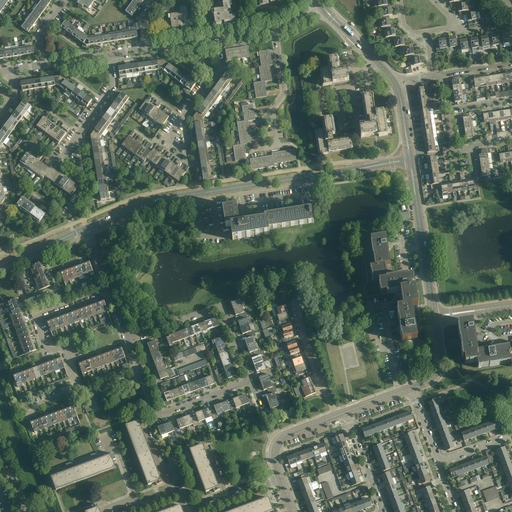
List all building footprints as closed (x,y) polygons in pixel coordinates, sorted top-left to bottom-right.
[(42,0),(38,6),(45,11),(49,5),(42,0)] [(78,0),(77,3),(82,7),(83,5),(85,6),(87,7),(88,9),(89,9),(92,5),(87,2),(86,4),(80,0),(78,0)] [(134,1),(130,6),(137,11),(141,6),(134,1)] [(224,9),(221,9),(213,10),(216,28),(223,26),(223,22),(224,22),(225,24),(237,22),(236,15),(230,16),(230,14),(232,14),(230,2),(223,3),(224,9)] [(463,4),(458,5),(459,12),(465,11),(466,15),(467,15),(472,14),(472,10),(469,11),(468,4),(466,4),(463,4)] [(38,6),(34,11),(41,16),(45,11),(38,6)] [(132,17),(137,11),(130,6),(126,12),(132,17)] [(177,14),(170,15),(173,32),(180,31),(179,27),(181,26),(182,29),(194,27),(193,20),(187,21),(186,19),(189,18),(187,6),(180,7),(181,14),(177,14)] [(383,17),(393,15),(392,8),(386,9),(385,6),(378,7),(379,11),(382,10),(383,17)] [(37,22),(41,16),(34,11),(30,17),(37,22)] [(467,15),(468,22),(469,21),(470,25),(481,23),(481,19),(480,19),(479,13),(477,13),(472,14),(467,15)] [(30,17),(26,22),(33,27),(37,22),(30,17)] [(381,28),(388,27),(391,27),(390,19),(384,20),(383,17),(377,18),(377,22),(380,21),(381,28)] [(67,32),(72,25),(66,21),(61,28),(67,32)] [(29,33),(33,27),(26,22),(22,28),(29,33)] [(67,32),(73,36),(78,29),(72,25),(67,32)] [(396,37),(395,29),(389,30),(388,27),(381,28),(382,32),(385,31),(386,38),(391,37),(396,37)] [(78,40),(83,33),(78,29),(73,36),(78,40)] [(123,30),(123,32),(124,41),(131,40),(130,31),(130,29),(123,30)] [(137,30),(130,31),(131,40),(138,38),(137,30)] [(123,32),(116,33),(117,42),(124,41),(123,32)] [(78,40),(84,44),(86,41),(88,41),(89,38),(83,33),(78,40)] [(116,33),(109,34),(111,43),(117,42),(116,33)] [(511,47),(509,33),(502,34),(503,41),(499,41),(500,45),(500,48),(504,47),(504,48),(511,47)] [(111,43),(109,34),(102,35),(104,44),(111,43)] [(97,45),(104,44),(102,35),(95,36),(97,45)] [(492,42),(489,43),(490,46),(490,49),(494,49),(493,46),(500,45),(499,41),(499,35),(491,36),(492,42)] [(95,36),(89,38),(88,41),(86,41),(84,44),(87,46),(97,45),(95,36)] [(396,37),(391,37),(391,41),(394,40),(395,47),(400,47),(406,46),(405,39),(398,40),(398,36),(396,37)] [(446,43),(447,49),(447,51),(451,51),(450,48),(457,47),(456,37),(449,38),(450,42),(446,43)] [(482,44),(479,44),(478,44),(479,51),(490,49),(490,46),(489,43),(488,37),(481,38),(482,44)] [(440,49),(447,49),(446,43),(445,38),(438,40),(439,44),(435,44),(437,53),(440,52),(440,49)] [(471,43),(468,44),(469,50),(469,52),(470,56),(471,63),(474,62),(473,56),(473,52),(479,51),(478,44),(479,44),(478,38),(470,39),(471,43)] [(461,47),(457,48),(458,54),(462,54),(462,53),(469,52),(469,50),(468,44),(467,40),(460,41),(461,47)] [(406,46),(400,47),(401,50),(403,50),(404,56),(409,56),(415,55),(414,48),(408,49),(407,45),(406,46)] [(11,47),(13,58),(20,57),(18,48),(18,46),(16,47),(11,47)] [(25,47),(27,56),(34,55),(32,46),(25,47)] [(9,48),(4,48),(5,51),(6,59),(13,58),(11,47),(9,48)] [(25,47),(18,48),(20,57),(27,56),(25,47)] [(250,57),(248,47),(241,48),(242,58),(250,57)] [(241,48),(233,49),(235,60),(242,58),(241,48)] [(227,61),(235,60),(233,49),(226,50),(227,61)] [(270,50),(259,52),(260,60),(271,58),(270,50)] [(416,55),(415,55),(409,56),(410,60),(409,63),(411,66),(424,64),(423,57),(417,58),(416,55)] [(339,66),(338,57),(329,59),(330,67),(329,67),(329,69),(321,70),(323,86),(332,85),(332,83),(349,81),(348,71),(338,73),(336,66),(339,66)] [(271,58),(260,60),(262,67),(270,66),(273,66),(271,58)] [(164,60),(158,61),(159,70),(162,70),(164,72),(170,65),(164,60)] [(152,71),(151,62),(145,63),(146,72),(146,74),(153,73),(152,71)] [(170,65),(164,72),(170,75),(175,68),(170,65)] [(127,78),(127,75),(125,66),(119,67),(120,76),(120,79),(127,78)] [(259,67),(260,75),(271,73),(270,66),(262,67),(259,67)] [(175,68),(170,75),(175,79),(180,72),(175,68)] [(225,75),(232,80),(236,74),(229,69),(225,75)] [(180,72),(175,79),(180,83),(185,76),(180,72)] [(260,75),(261,82),(265,82),(272,81),(271,73),(260,75)] [(222,80),(228,85),(232,80),(225,75),(222,80)] [(60,76),(54,78),(55,86),(58,86),(61,88),(66,81),(60,76)] [(185,76),(180,83),(186,87),(191,80),(185,76)] [(191,80),(186,87),(191,91),(196,84),(195,83),(196,83),(194,81),(193,82),(191,80)] [(218,85),(225,90),(228,85),(222,80),(218,85)] [(66,81),(61,88),(66,92),(71,85),(66,81)] [(21,83),(19,83),(20,87),(22,87),(23,91),(29,90),(28,82),(21,83)] [(255,91),(266,89),(265,82),(261,82),(254,83),(255,91)] [(418,94),(427,93),(426,87),(428,87),(428,84),(420,85),(420,88),(417,89),(418,94)] [(76,88),(71,85),(66,92),(64,94),(69,98),(71,95),(76,88)] [(214,91),(216,92),(221,96),(225,90),(218,85),(214,91)] [(76,88),(71,95),(76,99),(82,92),(76,88)] [(267,97),(266,89),(255,91),(256,99),(267,97)] [(210,96),(217,101),(221,96),(216,92),(214,91),(210,96)] [(87,96),(82,92),(76,99),(82,103),(87,96)] [(118,98),(125,104),(129,98),(122,93),(118,98)] [(379,137),(388,136),(384,111),(374,113),(371,95),(362,96),(366,121),(369,120),(370,127),(359,129),(361,138),(378,135),(379,137)] [(92,100),(87,96),(82,103),(87,107),(92,100)] [(206,101),(213,106),(217,101),(210,96),(206,101)] [(464,101),(463,96),(454,97),(455,102),(457,102),(457,105),(465,104),(465,101),(464,101)] [(115,104),(122,109),(125,104),(118,98),(115,104)] [(144,113),(151,104),(147,100),(139,111),(143,115),(144,113)] [(24,101),(20,107),(27,112),(31,107),(24,101)] [(202,106),(209,112),(213,106),(206,101),(202,106)] [(111,109),(118,114),(122,109),(115,104),(111,109)] [(156,107),(151,104),(144,113),(149,117),(156,107)] [(242,106),(244,114),(254,113),(253,105),(242,106)] [(198,112),(205,117),(209,112),(202,106),(198,112)] [(20,107),(16,112),(23,117),(27,112),(20,107)] [(160,110),(156,107),(149,117),(153,120),(160,110)] [(107,114),(114,119),(118,114),(111,109),(107,114)] [(157,124),(165,114),(166,111),(164,110),(162,112),(160,110),(153,120),(153,121),(153,122),(156,124),(157,124)] [(16,112),(12,117),(19,122),(23,117),(16,112)] [(194,117),(195,124),(203,122),(203,120),(205,117),(198,112),(194,117)] [(255,120),(254,113),(244,114),(245,121),(245,122),(248,121),(255,120)] [(103,120),(110,125),(114,119),(107,114),(103,120)] [(167,115),(165,114),(157,124),(157,125),(161,128),(169,117),(167,115)] [(12,117),(8,122),(16,128),(19,122),(12,117)] [(37,127),(41,130),(48,120),(44,117),(37,127)] [(328,154),(327,153),(327,150),(328,150),(329,152),(353,149),(352,140),(333,142),(332,136),(335,135),(333,119),(324,120),(325,130),(315,131),(319,156),(324,155),(328,154)] [(41,130),(41,131),(45,134),(53,124),(48,120),(41,130)] [(99,125),(106,130),(110,125),(103,120),(99,125)] [(249,129),(248,121),(245,122),(245,121),(237,123),(238,130),(249,129)] [(8,122),(5,128),(12,133),(16,128),(8,122)] [(53,124),(45,134),(50,137),(50,136),(57,127),(53,124)] [(95,130),(102,136),(106,130),(99,125),(95,130)] [(50,136),(55,140),(62,130),(57,127),(50,136)] [(5,128),(1,133),(8,138),(12,133),(5,128)] [(238,130),(240,138),(250,136),(249,129),(238,130)] [(55,140),(54,141),(58,144),(59,143),(66,133),(62,130),(55,140)] [(91,136),(92,142),(100,141),(100,138),(102,136),(95,130),(91,136)] [(1,133),(0,133),(0,140),(4,144),(6,145),(10,140),(8,138),(1,133)] [(122,145),(127,149),(134,139),(129,136),(122,145)] [(251,144),(250,136),(240,138),(241,145),(244,145),(251,144)] [(134,139),(127,149),(131,152),(138,143),(140,141),(138,139),(136,141),(134,139)] [(143,146),(138,143),(131,152),(136,156),(143,146)] [(233,146),(234,154),(245,152),(244,145),(241,145),(233,146)] [(136,156),(134,157),(139,160),(140,159),(148,147),(147,146),(145,148),(143,146),(136,156)] [(435,146),(426,148),(427,155),(439,153),(438,146),(435,146)] [(148,147),(140,159),(141,159),(140,160),(143,162),(144,162),(147,159),(151,153),(151,152),(149,151),(150,149),(148,147)] [(154,149),(151,152),(151,153),(147,159),(151,162),(158,153),(154,149)] [(480,160),(491,159),(491,153),(490,153),(490,149),(480,151),(480,155),(479,155),(480,160)] [(287,151),(288,162),(296,161),(295,150),(287,151)] [(288,162),(287,151),(279,152),(281,163),(288,162)] [(246,160),(245,152),(234,154),(235,162),(246,160)] [(273,164),(274,164),(281,163),(279,152),(272,154),(272,156),(273,164)] [(21,162),(20,164),(24,167),(25,166),(32,156),(27,153),(21,162)] [(163,156),(158,153),(151,162),(156,165),(163,156)] [(208,155),(200,156),(201,162),(209,161),(213,160),(212,154),(208,155)] [(25,166),(30,169),(37,160),(32,156),(25,166)] [(156,165),(160,169),(167,159),(163,156),(156,165)] [(272,156),(265,157),(266,168),(274,167),(274,164),(273,164),(272,156)] [(265,157),(257,158),(259,169),(266,168),(265,157)] [(250,159),(251,170),(259,169),(257,158),(250,159)] [(160,169),(159,171),(163,174),(165,172),(172,163),(167,159),(160,169)] [(30,169),(34,172),(41,163),(37,160),(30,169)] [(34,172),(39,176),(46,166),(41,163),(34,172)] [(176,166),(172,163),(165,172),(169,175),(176,166)] [(169,175),(168,177),(172,180),(174,179),(181,169),(178,167),(180,165),(178,164),(176,166),(169,175)] [(50,169),(46,166),(39,176),(43,179),(45,177),(45,176),(50,169)] [(45,177),(49,180),(56,170),(52,167),(50,169),(45,176),(45,177)] [(181,169),(174,179),(178,182),(185,173),(181,169)] [(492,169),(490,170),(481,171),(482,177),(485,176),(486,180),(495,178),(495,175),(493,175),(492,169)] [(49,180),(54,183),(61,173),(56,170),(49,180)] [(54,183),(58,186),(65,177),(61,173),(54,183)] [(212,181),(211,174),(202,175),(204,182),(212,181)] [(58,186),(63,189),(70,180),(65,177),(58,186)] [(437,189),(438,188),(438,186),(438,184),(439,184),(438,178),(429,180),(431,189),(437,189)] [(478,189),(476,181),(473,181),(473,178),(467,179),(469,190),(478,189)] [(63,189),(67,193),(69,190),(74,183),(70,180),(63,189)] [(74,183),(69,190),(67,193),(72,196),(79,186),(74,183)] [(441,185),(438,186),(438,188),(439,193),(442,192),(443,197),(448,196),(448,193),(446,184),(441,185)] [(100,194),(101,200),(112,199),(111,192),(108,193),(100,194)] [(23,197),(16,206),(21,210),(28,200),(23,197)] [(32,203),(28,200),(21,210),(26,213),(32,203)] [(37,207),(32,203),(26,213),(30,216),(37,207)] [(41,210),(37,207),(30,216),(34,220),(41,210)] [(313,224),(311,211),(311,210),(303,211),(265,217),(266,221),(239,225),(239,222),(236,208),(237,208),(237,207),(223,209),(223,210),(226,227),(231,227),(233,241),(269,235),(268,230),(313,224)] [(46,213),(41,210),(34,220),(39,223),(37,224),(41,227),(45,222),(42,219),(46,213)] [(397,293),(400,295),(401,294),(402,294),(404,308),(398,309),(401,328),(400,328),(400,331),(402,331),(403,341),(416,340),(415,332),(417,332),(416,325),(414,326),(411,307),(417,306),(412,276),(403,277),(402,275),(401,275),(398,276),(398,278),(387,280),(384,266),(389,265),(387,250),(390,249),(389,243),(386,244),(385,236),(372,238),(376,266),(372,267),(374,282),(380,281),(382,293),(387,292),(398,291),(398,292),(397,293)] [(84,264),(88,274),(93,272),(89,262),(84,264)] [(32,272),(42,268),(41,263),(30,267),(32,272)] [(80,265),(83,276),(88,274),(84,264),(80,265)] [(79,278),(83,276),(80,265),(75,267),(79,278)] [(75,267),(70,269),(74,279),(79,278),(75,267)] [(32,272),(34,277),(44,273),(42,268),(32,272)] [(66,271),(69,281),(74,279),(70,269),(66,271)] [(60,272),(64,283),(69,281),(66,271),(60,272)] [(34,277),(35,281),(46,278),(44,273),(34,277)] [(35,281),(37,286),(48,282),(46,278),(35,281)] [(49,287),(48,282),(37,286),(39,291),(49,287)] [(233,309),(242,306),(240,299),(242,299),(241,296),(235,298),(236,301),(231,303),(233,309)] [(7,308),(18,304),(16,299),(5,303),(7,308)] [(99,302),(103,313),(108,311),(104,301),(99,302)] [(103,315),(103,313),(99,302),(94,304),(98,315),(99,317),(103,315)] [(20,309),(18,304),(7,308),(9,313),(20,309)] [(89,306),(93,317),(98,315),(94,304),(89,306)] [(276,316),(276,317),(288,313),(286,307),(282,308),(281,305),(274,308),(276,316)] [(89,306),(85,308),(89,318),(93,317),(89,306)] [(248,311),(245,312),(242,306),(233,309),(235,316),(241,314),(242,317),(249,314),(248,311)] [(80,309),(84,320),(89,318),(85,308),(80,309)] [(9,313),(11,317),(21,313),(20,309),(9,313)] [(80,309),(75,311),(79,322),(84,320),(80,309)] [(71,313),(74,324),(79,322),(75,311),(71,313)] [(13,322),(23,318),(21,313),(11,317),(13,322)] [(71,313),(66,315),(70,325),(74,324),(71,313)] [(276,317),(279,325),(286,323),(285,320),(289,319),(287,315),(288,314),(288,313),(276,317)] [(249,314),(242,317),(243,320),(238,322),(240,328),(249,325),(252,324),(249,317),(250,317),(249,314)] [(61,316),(65,327),(70,325),(66,315),(61,316)] [(61,329),(65,327),(61,316),(57,318),(61,329)] [(25,323),(23,318),(13,322),(14,327),(25,323)] [(57,318),(52,320),(56,331),(61,329),(57,318)] [(216,318),(210,320),(213,328),(219,326),(216,318)] [(47,322),(51,332),(56,331),(52,320),(47,322)] [(213,328),(210,320),(204,323),(207,331),(213,328)] [(511,353),(510,354),(509,349),(494,352),(493,349),(487,350),(488,353),(476,354),(473,336),(476,335),(475,329),(472,329),(471,322),(459,324),(464,358),(465,363),(477,361),(478,367),(511,362),(511,366),(511,353)] [(14,327),(16,331),(27,328),(25,323),(14,327)] [(204,323),(198,325),(201,333),(207,331),(204,323)] [(281,334),(293,330),(291,324),(287,326),(286,323),(279,325),(282,333),(281,334)] [(201,333),(198,325),(192,327),(195,335),(201,333)] [(242,335),(248,333),(249,336),(255,333),(254,330),(251,331),(249,325),(240,328),(242,335)] [(192,327),(186,329),(189,337),(195,335),(192,327)] [(18,336),(28,332),(27,328),(16,331),(18,336)] [(189,337),(186,329),(181,332),(184,340),(189,337)] [(281,334),(284,342),(291,340),(290,337),(293,336),(291,331),(293,330),(281,334)] [(18,336),(20,341),(30,337),(28,332),(18,336)] [(181,332),(175,334),(178,342),(184,340),(181,332)] [(255,333),(249,336),(250,338),(245,340),(247,347),(256,343),(254,337),(256,336),(255,333)] [(166,338),(167,341),(169,346),(172,345),(172,344),(178,342),(175,334),(169,336),(169,337),(166,338)] [(21,345),(32,342),(30,337),(20,341),(21,345)] [(217,350),(225,346),(222,340),(221,338),(218,339),(212,341),(213,344),(215,344),(217,350)] [(284,342),(287,351),(298,347),(297,347),(295,342),(292,343),(291,340),(284,342)] [(149,350),(157,347),(155,341),(147,344),(149,350)] [(21,345),(23,350),(34,346),(32,342),(21,345)] [(249,353),(255,351),(256,354),(262,352),(261,349),(259,350),(256,343),(247,347),(249,353)] [(25,355),(35,351),(34,346),(23,350),(25,355)] [(217,350),(219,355),(227,352),(225,346),(217,350)] [(157,347),(149,350),(152,356),(159,353),(157,347)] [(287,351),(290,360),(297,357),(296,354),(300,353),(298,347),(287,351)] [(116,350),(120,361),(125,359),(121,348),(116,350)] [(116,350),(112,352),(116,362),(120,361),(116,350)] [(116,362),(112,352),(107,353),(111,364),(116,363),(116,362)] [(219,355),(221,361),(229,358),(227,352),(219,355)] [(262,352),(256,354),(257,357),(252,359),(254,366),(263,362),(261,356),(263,355),(262,352)] [(107,353),(102,355),(106,366),(111,364),(107,353)] [(162,359),(159,353),(152,356),(154,362),(162,359)] [(98,357),(101,367),(106,366),(102,355),(98,357)] [(293,368),(304,364),(302,361),(300,356),(297,357),(290,360),(291,363),(293,362),(295,367),(293,368)] [(101,367),(98,357),(93,359),(97,369),(97,370),(102,369),(101,367)] [(56,359),(60,370),(65,368),(61,358),(56,359)] [(221,361),(224,367),(231,364),(229,358),(221,361)] [(56,359),(51,361),(55,372),(60,370),(56,359)] [(88,360),(92,371),(97,369),(93,359),(88,360)] [(162,359),(154,362),(156,368),(164,365),(162,359)] [(88,360),(84,362),(87,373),(92,371),(88,360)] [(47,363),(50,374),(55,372),(51,361),(47,363)] [(79,364),(83,374),(87,373),(84,362),(79,364)] [(269,367),(266,369),(263,362),(254,366),(257,372),(262,370),(263,373),(270,370),(269,367)] [(46,375),(50,374),(47,363),(42,365),(46,375)] [(224,367),(226,373),(234,370),(231,364),(224,367)] [(293,368),(296,377),(299,376),(303,374),(302,371),(306,370),(304,364),(293,368)] [(42,365),(37,366),(41,377),(46,375),(42,365)] [(166,371),(164,365),(156,368),(158,374),(166,371)] [(32,368),(36,379),(41,377),(37,366),(32,368)] [(32,368),(27,370),(31,381),(36,379),(32,368)] [(23,372),(27,382),(31,381),(27,370),(23,372)] [(236,376),(234,370),(226,373),(228,379),(236,376)] [(261,384),(270,381),(268,375),(271,373),(270,370),(263,373),(264,376),(259,378),(261,384)] [(166,371),(158,374),(160,380),(164,379),(165,382),(171,379),(170,376),(168,377),(166,371)] [(23,372),(18,373),(22,384),(27,382),(23,372)] [(13,375),(17,386),(22,384),(18,373),(13,375)] [(211,376),(205,379),(208,387),(214,384),(211,376)] [(303,398),(316,394),(313,386),(314,385),(312,382),(311,383),(309,378),(301,382),(299,376),(296,377),(298,383),(299,383),(298,383),(299,382),(301,388),(300,388),(302,393),(303,393),(305,398),(304,398),(303,398)] [(196,391),(202,389),(199,381),(199,379),(195,380),(196,382),(193,383),(196,391)] [(199,381),(202,389),(208,387),(205,379),(199,381)] [(275,387),(273,387),(270,381),(261,384),(264,391),(269,389),(270,392),(276,389),(275,387)] [(187,385),(190,393),(196,391),(193,383),(187,385)] [(187,385),(182,387),(185,395),(190,393),(187,385)] [(176,390),(179,398),(185,395),(182,387),(176,390)] [(268,403),(277,400),(275,393),(277,392),(276,389),(270,392),(271,395),(265,396),(268,403)] [(176,390),(170,392),(173,400),(179,398),(176,390)] [(173,400),(170,392),(164,394),(165,396),(163,397),(165,403),(173,400)] [(239,397),(243,406),(249,404),(250,407),(253,406),(250,399),(248,400),(246,395),(239,397)] [(234,405),(232,406),(234,412),(237,411),(236,408),(243,406),(239,397),(233,399),(234,405)] [(283,405),(280,406),(277,400),(268,403),(271,410),(276,408),(277,411),(284,408),(283,405)] [(428,403),(431,409),(439,406),(436,400),(428,403)] [(234,412),(232,406),(229,407),(227,402),(220,404),(224,413),(230,411),(231,413),(234,412)] [(217,416),(224,413),(220,404),(214,407),(216,412),(213,413),(215,419),(218,418),(217,416)] [(68,408),(72,418),(77,417),(73,406),(68,408)] [(431,409),(433,415),(441,412),(439,406),(431,409)] [(64,410),(68,420),(72,418),(68,408),(64,410)] [(208,409),(202,411),(205,420),(212,418),(212,420),(215,419),(213,413),(210,414),(208,409)] [(64,410),(59,411),(63,422),(68,420),(64,410)] [(54,413),(58,424),(63,422),(59,411),(54,413)] [(197,419),(194,420),(196,426),(200,425),(199,422),(205,420),(202,411),(195,414),(197,419)] [(410,412),(404,414),(407,422),(413,420),(410,412)] [(443,418),(441,412),(433,415),(435,421),(443,418)] [(54,413),(50,415),(54,425),(58,424),(54,413)] [(404,414),(398,416),(401,424),(407,422),(404,414)] [(50,415),(45,417),(49,427),(54,425),(50,415)] [(190,416),(183,418),(186,427),(193,425),(194,427),(196,426),(194,420),(191,421),(190,416)] [(398,416),(392,419),(395,427),(401,424),(398,416)] [(45,417),(40,418),(44,429),(49,427),(45,417)] [(40,418),(35,420),(39,431),(44,429),(40,418)] [(178,426),(175,427),(178,433),(179,437),(182,436),(180,432),(181,432),(180,429),(186,427),(183,418),(176,421),(178,426)] [(435,421),(437,427),(445,424),(443,418),(435,421)] [(392,419),(386,421),(389,429),(395,427),(392,419)] [(35,432),(39,431),(35,420),(31,422),(35,432)] [(498,420),(491,422),(494,430),(501,428),(498,420)] [(163,484),(161,480),(139,421),(126,426),(148,486),(156,483),(157,486),(163,484)] [(386,421),(380,423),(383,431),(389,429),(386,421)] [(491,422),(486,424),(489,432),(494,430),(491,422)] [(171,423),(164,425),(167,434),(174,432),(175,434),(178,433),(175,427),(173,428),(171,423)] [(380,423),(374,425),(377,433),(383,431),(380,423)] [(447,430),(445,424),(437,427),(440,433),(447,430)] [(486,424),(480,427),(483,435),(489,432),(486,424)] [(158,428),(159,433),(157,434),(159,440),(162,439),(161,436),(167,434),(164,425),(158,428)] [(374,425),(368,428),(371,436),(377,433),(374,425)] [(476,437),(483,435),(480,427),(474,429),(476,437)] [(365,438),(371,436),(368,428),(362,430),(365,438)] [(474,429),(468,431),(471,439),(476,437),(474,429)] [(440,433),(442,439),(450,436),(447,430),(440,433)] [(464,441),(471,439),(468,431),(461,434),(464,441)] [(406,442),(412,440),(414,439),(412,433),(404,436),(406,442)] [(335,438),(337,444),(345,441),(343,435),(335,438)] [(442,439),(444,445),(452,442),(450,436),(442,439)] [(406,442),(408,448),(416,445),(414,439),(412,440),(406,442)] [(337,444),(339,450),(347,447),(345,441),(337,444)] [(454,448),(452,442),(444,445),(446,451),(454,448)] [(323,444),(317,447),(320,455),(326,452),(323,444)] [(219,487),(203,445),(190,450),(206,492),(219,487)] [(373,448),(375,454),(383,451),(381,445),(373,448)] [(408,448),(411,454),(419,451),(416,445),(408,448)] [(317,447),(311,449),(314,457),(315,460),(321,458),(320,455),(317,447)] [(339,450),(341,456),(349,453),(347,447),(339,450)] [(497,451),(499,457),(507,454),(505,448),(497,451)] [(311,449),(305,451),(308,459),(314,457),(311,449)] [(299,453),(302,461),(308,459),(305,451),(299,453)] [(375,454),(377,460),(385,457),(383,451),(375,454)] [(411,454),(413,460),(421,457),(419,451),(411,454)] [(299,453),(293,456),(296,464),(302,461),(299,453)] [(341,456),(344,462),(352,459),(349,453),(341,456)] [(114,454),(111,455),(51,478),(56,491),(116,469),(113,461),(116,460),(114,454)] [(499,457),(501,463),(509,460),(507,454),(499,457)] [(290,466),(296,464),(293,456),(287,458),(290,466)] [(377,460),(380,466),(388,463),(385,457),(377,460)] [(413,460),(415,466),(423,463),(421,457),(413,460)] [(483,467),(489,465),(486,457),(480,459),(483,467)] [(344,462),(346,468),(354,465),(352,459),(344,462)] [(480,459),(474,461),(477,469),(483,467),(480,459)] [(501,463),(503,469),(511,466),(509,460),(501,463)] [(474,461),(468,464),(471,472),(477,469),(474,461)] [(391,462),(388,463),(380,466),(382,472),(393,468),(391,462)] [(415,466),(417,472),(425,469),(423,463),(415,466)] [(462,466),(465,474),(471,472),(468,464),(462,466)] [(346,468),(348,474),(356,471),(354,465),(346,468)] [(462,466),(456,468),(458,476),(465,474),(462,466)] [(503,469),(506,475),(511,472),(511,467),(511,466),(503,469)] [(452,478),(458,476),(456,468),(449,471),(452,478)] [(417,472),(420,478),(428,475),(425,469),(417,472)] [(348,474),(350,480),(358,477),(356,471),(348,474)] [(381,476),(384,482),(392,479),(391,478),(394,477),(392,472),(381,476)] [(430,481),(428,475),(420,478),(420,479),(417,480),(419,486),(430,481)] [(310,484),(311,484),(308,477),(306,478),(298,481),(300,488),(310,484)] [(358,477),(350,480),(353,486),(361,483),(358,477)] [(384,482),(386,488),(394,485),(392,479),(384,482)] [(300,488),(302,494),(312,490),(310,484),(300,488)] [(386,488),(388,494),(396,491),(394,485),(386,488)] [(422,490),(424,496),(432,493),(430,487),(422,490)] [(312,490),(302,494),(305,500),(312,497),(315,496),(312,490)] [(388,494),(390,500),(398,497),(396,491),(388,494)] [(460,494),(462,500),(470,497),(468,491),(460,494)] [(424,496),(426,502),(434,499),(432,493),(424,496)] [(361,499),(362,501),(365,509),(371,507),(367,496),(361,499)] [(305,500),(307,506),(315,503),(312,497),(305,500)] [(390,500),(393,506),(401,503),(398,497),(390,500)] [(462,500),(465,506),(473,503),(470,497),(462,500)] [(271,511),(273,511),(268,498),(230,511),(271,511)] [(426,502),(429,508),(437,505),(434,499),(426,502)] [(356,504),(359,511),(365,509),(362,501),(356,504)] [(307,506),(309,511),(317,509),(315,503),(307,506)] [(393,506),(394,511),(395,511),(403,509),(401,503),(393,506)] [(466,511),(475,509),(473,503),(465,506),(466,511)]
